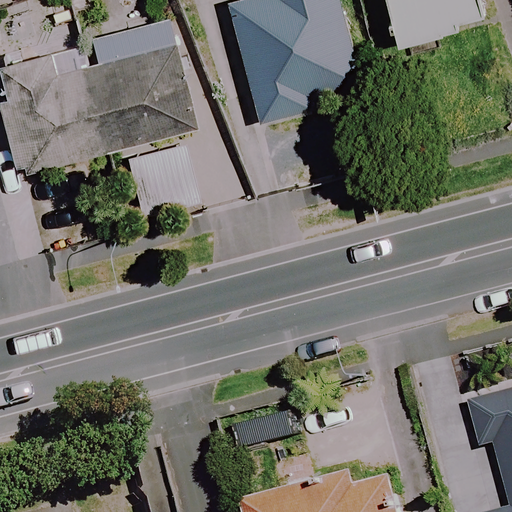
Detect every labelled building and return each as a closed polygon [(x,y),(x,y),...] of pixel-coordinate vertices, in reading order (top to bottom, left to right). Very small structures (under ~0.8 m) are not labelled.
[(318,93),(371,78),(349,0),(235,0),(268,119),(321,105),(318,93)] [(384,0),(396,45),(457,29),(454,20),(476,14),(472,0),(384,0)] [(0,63),(0,69),(25,174),(120,151),(135,213),(193,199),(178,137),(197,133),(170,22),(0,63)] [(511,511),(511,394),(471,403),(482,452),(493,450),(507,510),(497,511),(511,511)] [(397,511),(390,479),(356,486),(354,475),(245,498),(247,511),(397,511)]
